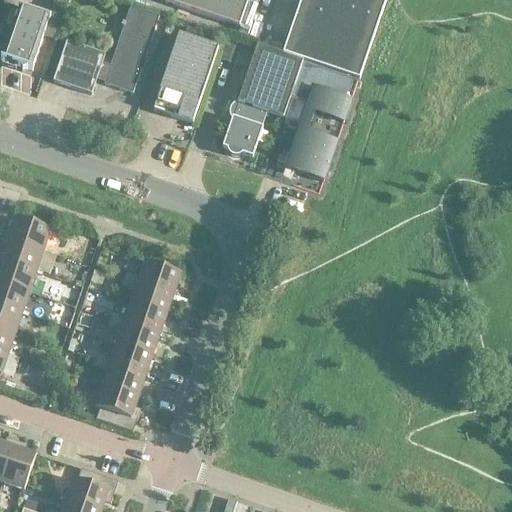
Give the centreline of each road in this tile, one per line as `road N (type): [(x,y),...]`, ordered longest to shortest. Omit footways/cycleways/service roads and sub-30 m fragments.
road 1 (residential): [(168,463),(224,290),(231,228),(0,137)]
road 2 (residential): [(168,463),(0,407)]
road 3 (residential): [(309,511),(168,463)]
